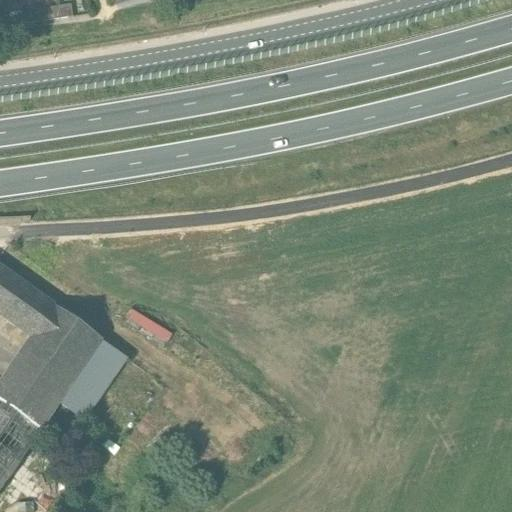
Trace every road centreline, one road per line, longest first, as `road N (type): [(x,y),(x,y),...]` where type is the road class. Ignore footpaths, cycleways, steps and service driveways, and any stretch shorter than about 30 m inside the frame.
road 1 (trunk): [(511,30),(258,93),(0,133)]
road 2 (trunk): [(0,184),(231,148),(511,83)]
road 3 (tertiary): [(411,0),(215,45),(0,77)]
